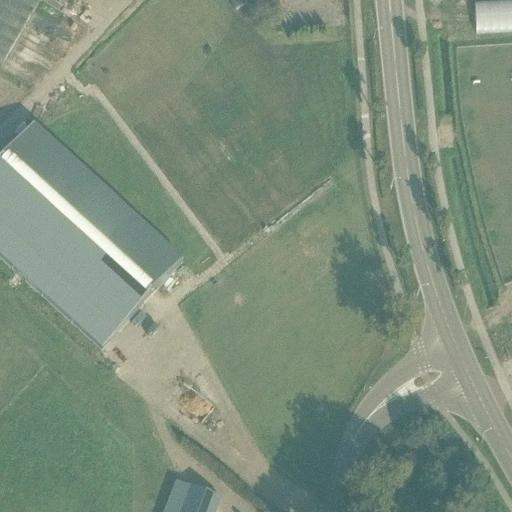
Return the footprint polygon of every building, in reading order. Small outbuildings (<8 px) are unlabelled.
[(0,0),(0,70),(40,0),(0,0)] [(252,0),(254,13),(279,12),(277,0),(252,0)] [(328,0),(303,0),(302,0),(303,11),(329,8),(328,0)] [(511,0),(480,0),(482,37),(511,35),(511,0)] [(92,86),(138,35),(127,28),(83,78),(82,77),(77,82),(85,90),(90,85),(92,86)] [(70,91),(60,98),(67,107),(76,101),(70,91)] [(0,163),(0,260),(101,353),(183,263),(33,127),(0,163)] [(215,511),(220,501),(201,494),(190,490),(174,484),(163,511),(215,511)]
